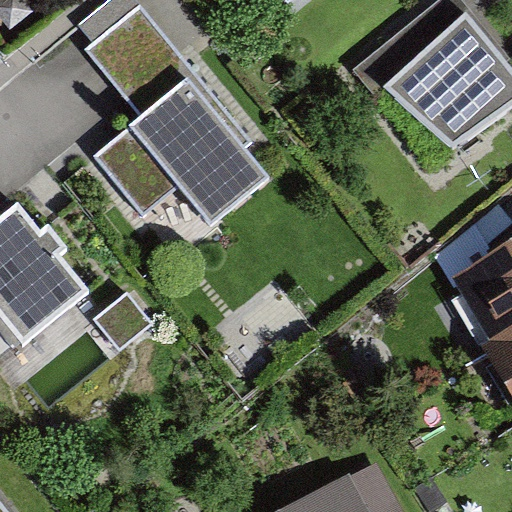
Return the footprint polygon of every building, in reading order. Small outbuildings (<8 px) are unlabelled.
[(138,0),(113,0),(82,25),(96,43),(143,6),(138,0)] [(291,0),(298,8),(308,0),(291,0)] [(458,0),(447,0),(354,78),(377,106),(383,100),(454,163),(511,121),(511,81),(469,28),(477,22),(458,0)] [(254,148),(142,12),(86,58),(140,125),(94,163),(144,223),(177,197),(212,240),(272,191),(243,156),(254,148)] [(20,216),(0,232),(0,329),(24,359),(92,305),(62,268),(69,262),(50,238),(42,244),(20,216)] [(511,259),(453,295),(490,355),(511,342),(511,259)] [(135,296),(100,316),(118,346),(153,326),(135,296)] [(511,412),(511,342),(490,355),(481,362),(511,412)] [(396,511),(377,476),(311,511),(396,511)]
